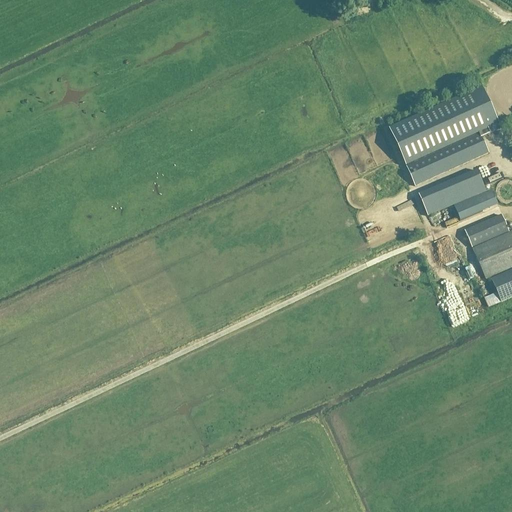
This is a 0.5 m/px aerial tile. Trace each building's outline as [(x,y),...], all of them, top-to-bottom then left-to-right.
[(480,88),(388,130),(414,188),(487,155),(480,139),(500,130),(480,88)] [(498,201),(502,205),(506,206),(511,206),(511,205),(511,181),(507,181),(503,182),(499,186),(496,191),(496,196),(498,201)] [(461,203),(475,197),(470,187),(456,193),(461,203)] [(490,191),(453,207),(460,222),(497,206),(490,191)] [(500,216),(466,232),(464,232),(471,249),(508,233),(500,216)] [(511,232),(472,250),(485,279),(511,267),(511,232)] [(511,298),(511,271),(490,281),(500,304),(511,298)] [(463,285),(476,315),(489,309),(476,280),(463,285)]
